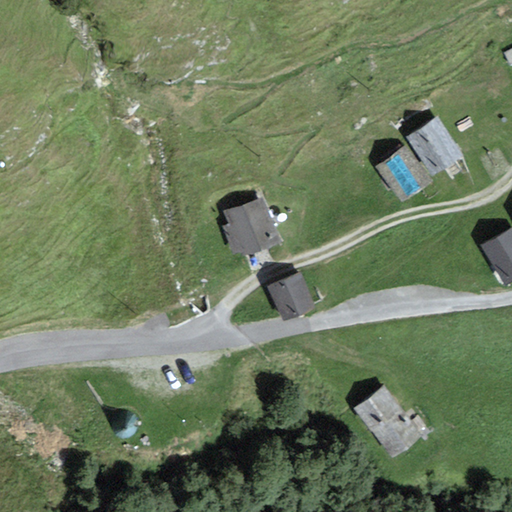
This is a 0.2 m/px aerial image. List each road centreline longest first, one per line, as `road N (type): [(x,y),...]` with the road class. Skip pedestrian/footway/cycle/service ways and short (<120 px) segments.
road 1 (unclassified): [(0,361),(210,342),(511,297)]
road 2 (track): [(210,342),(222,309),(258,280),(378,225),(477,202),(511,171)]
